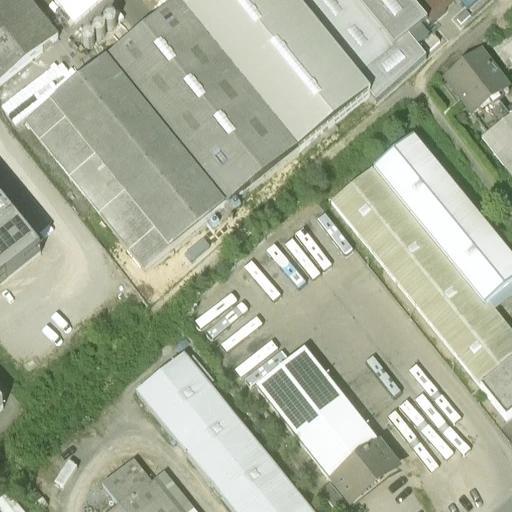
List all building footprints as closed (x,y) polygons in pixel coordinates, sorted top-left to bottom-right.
[(0,0),(0,86),(58,40),(25,0),(0,0)] [(54,0),(52,3),(74,26),(102,0),(54,0)] [(291,0),(174,0),(177,4),(298,155),(370,99),(357,83),(293,2),(291,0)] [(396,52),(354,0),(295,0),(293,2),(357,83),(396,52)] [(409,0),(426,21),(448,3),(445,0),(409,0)] [(177,4),(25,126),(146,276),(298,155),(177,4)] [(511,31),(493,46),(509,68),(511,65),(511,31)] [(446,79),(472,114),(491,100),(506,89),(479,53),(446,79)] [(511,114),(506,119),(491,100),(472,114),(486,133),(481,137),(511,179),(511,114)] [(511,289),(511,262),(413,137),(331,201),(502,417),(507,422),(511,417),(511,346),(484,311),(511,289)] [(0,206),(0,290),(41,258),(0,206)] [(308,511),(184,354),(136,393),(230,511),(308,511)] [(257,396),(330,488),(377,450),(304,358),(257,396)] [(400,478),(377,450),(354,469),(376,497),(400,478)] [(152,485),(135,464),(103,488),(120,511),(118,511),(194,511),(165,475),(152,485)] [(357,511),(376,497),(354,469),(330,488),(324,493),(339,511),(357,511)]
